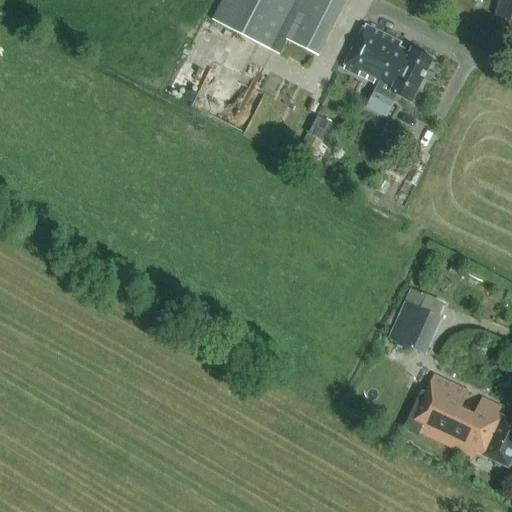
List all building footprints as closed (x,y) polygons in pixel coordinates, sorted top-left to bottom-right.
[(348,1),(345,0),(228,0),(216,24),(283,58),(291,44),(318,58),(348,1)] [(343,70),(377,87),(366,108),(386,118),(396,97),(400,99),(411,104),(432,60),(411,50),(408,57),(397,51),(401,45),(365,27),(343,70)] [(416,184),(423,173),(412,167),(406,179),(416,184)] [(442,318),(408,302),(391,339),(425,355),(442,318)] [(508,468),(511,459),(511,422),(498,416),(501,408),(435,376),(409,430),(472,460),(476,453),(508,468)]
